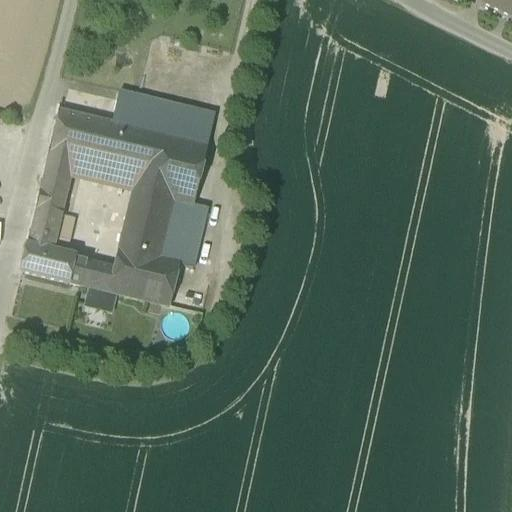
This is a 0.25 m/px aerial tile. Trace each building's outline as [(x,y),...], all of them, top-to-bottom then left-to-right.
[(511,0),(483,0),(479,9),(511,24),(511,0)] [(114,113),(111,126),(207,149),(214,118),(137,100),(137,99),(118,94),(114,113)] [(100,110),(97,123),(111,126),(114,113),(100,110)] [(59,114),(40,196),(65,201),(69,183),(131,197),(113,272),(107,296),(117,298),(169,311),(178,269),(193,272),(207,212),(193,208),(207,149),(111,126),(97,123),(59,114)] [(61,217),(65,201),(40,196),(36,211),(61,217)] [(88,291),(107,296),(113,272),(52,257),(61,217),(36,211),(21,275),(88,291)] [(107,296),(88,291),(83,310),(112,317),(117,298),(107,296)]
